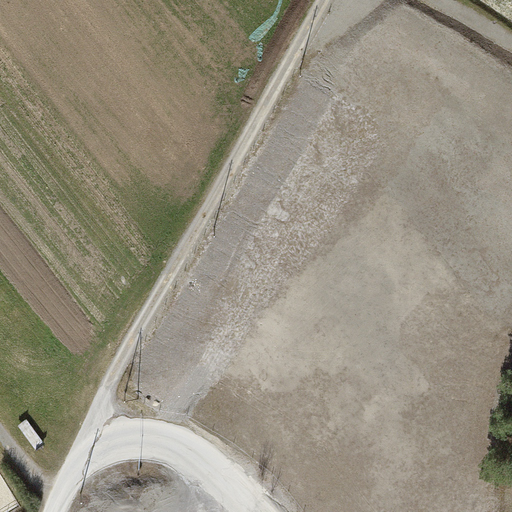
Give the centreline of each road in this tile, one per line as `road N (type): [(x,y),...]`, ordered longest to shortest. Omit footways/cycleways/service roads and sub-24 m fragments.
road 1 (track): [(54,511),(104,400),(328,0)]
road 2 (track): [(77,464),(124,440),(168,442),(217,468),(259,511)]
